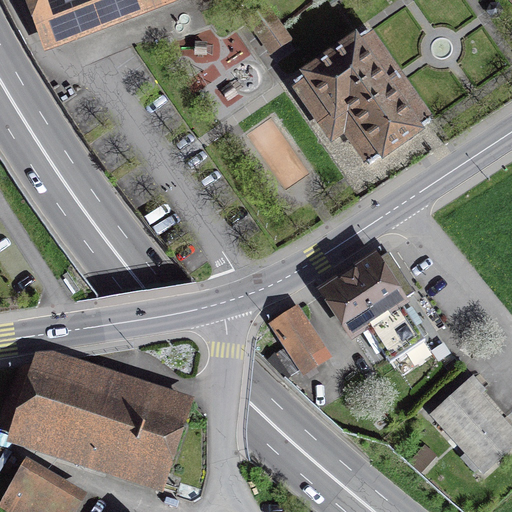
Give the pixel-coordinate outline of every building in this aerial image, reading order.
[(32,0),(47,36),(139,0),(32,0)] [(267,38),(282,27),(268,7),(253,18),(267,38)] [(397,77),(367,34),(296,84),(333,136),(344,128),(370,165),(430,123),(397,77)] [(410,287),(386,251),(359,270),(325,292),(353,335),(365,327),(390,364),(426,341),(396,296),(410,287)] [(276,354),(290,376),(321,355),(293,313),(273,326),(286,347),(276,354)] [(42,363),(20,366),(0,426),(0,427),(157,478),(180,408),(113,386),(42,363)] [(511,430),(491,407),(468,382),(432,415),(485,472),(511,447),(511,430)] [(422,450),(410,464),(422,474),(434,461),(422,450)] [(7,506),(18,511),(67,511),(76,499),(28,471),(7,506)]
